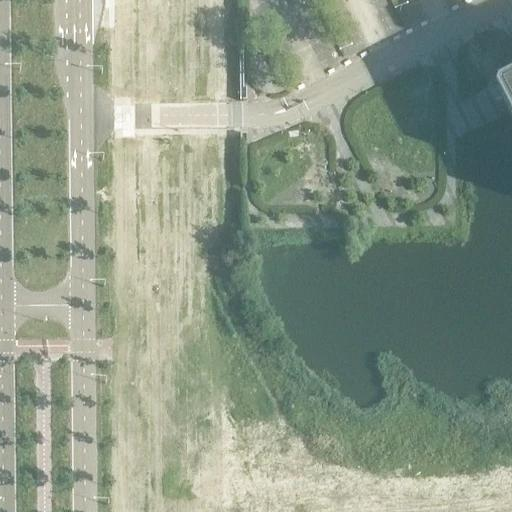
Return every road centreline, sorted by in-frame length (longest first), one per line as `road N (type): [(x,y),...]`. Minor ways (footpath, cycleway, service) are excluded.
road 1 (secondary): [(84,307),(78,0)]
road 2 (secondary): [(1,0),(3,306)]
road 3 (secondary): [(3,306),(4,511)]
road 4 (secondary): [(85,511),(84,307)]
